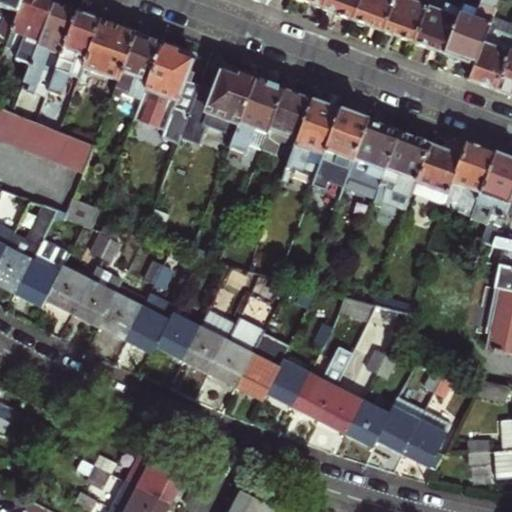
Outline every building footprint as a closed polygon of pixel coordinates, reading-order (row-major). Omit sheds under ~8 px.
[(0,0),(0,35),(8,43),(24,0),(0,0)] [(26,80),(54,5),(41,0),(24,0),(8,43),(6,47),(20,52),(17,61),(25,64),(20,78),(26,80)] [(296,0),(308,5),(323,10),(326,0),(296,0)] [(326,0),(323,10),(342,17),(353,22),(361,0),(326,0)] [(361,0),(353,22),(369,27),(384,33),(396,0),(361,0)] [(396,0),(384,33),(401,39),(414,44),(428,8),(412,2),(412,0),(396,0)] [(430,0),(428,8),(414,44),(431,50),(445,56),(460,14),(463,6),(451,1),(451,0),(430,0)] [(481,0),(475,20),(460,14),(445,56),(461,62),(475,67),(484,44),(494,18),(500,2),(495,0),(481,0)] [(65,9),(54,5),(26,80),(25,83),(31,85),(29,91),(35,94),(37,88),(48,92),(78,14),(65,9)] [(78,14),(48,92),(62,97),(68,81),(78,85),(79,82),(82,74),(84,70),(101,23),(102,21),(90,16),(80,12),(79,14),(78,14)] [(496,91),(511,52),(511,48),(511,24),(494,18),(484,44),(475,67),(470,81),(482,85),(496,91)] [(116,28),(101,23),(84,70),(118,83),(137,36),(116,28)] [(148,83),(162,46),(147,40),(137,36),(118,83),(113,95),(121,98),(123,92),(128,94),(135,78),(148,83)] [(163,46),(162,46),(148,83),(134,121),(165,132),(162,139),(178,145),(180,140),(199,88),(185,83),(194,58),(185,54),(179,52),(177,47),(169,43),(163,46)] [(509,96),(511,96),(511,52),(496,91),(509,96)] [(206,128),(234,139),(257,81),(255,80),(252,75),(245,72),(239,74),(233,72),(224,68),(214,94),(199,88),(180,140),(199,147),(206,128)] [(88,76),(82,74),(79,82),(85,84),(88,76)] [(261,150),(284,91),(270,86),(257,81),(234,139),(230,150),(246,156),(250,146),(261,150)] [(273,138),(295,147),(312,102),(300,97),(284,91),(261,150),(267,152),(273,138)] [(295,167),(317,175),(341,112),(326,107),(312,102),(295,147),(282,181),(288,183),(295,167)] [(40,112),(17,103),(13,113),(36,123),(40,112)] [(70,137),(58,132),(46,128),(35,123),(23,119),(9,113),(0,109),(0,140),(12,146),(24,151),(35,155),(47,160),(59,165),(72,169),(83,174),(94,147),(82,142),(70,137)] [(51,116),(40,112),(36,123),(46,127),(51,116)] [(347,181),(369,123),(356,118),(341,112),(317,175),(310,194),(338,204),(347,181)] [(383,129),(369,123),(347,181),(379,192),(400,135),(383,129)] [(400,135),(379,192),(375,201),(383,204),(384,202),(408,211),(417,185),(431,147),(415,141),(400,135)] [(467,144),(462,158),(452,184),(463,188),(455,211),(451,220),(467,227),(470,219),(496,155),(480,149),(467,144)] [(452,184),(462,158),(447,153),(431,147),(417,185),(447,196),(452,184)] [(511,160),(508,160),(496,155),(470,219),(487,225),(481,242),(493,247),(496,238),(510,202),(511,196),(511,160)] [(463,188),(452,184),(447,196),(444,207),(455,211),(463,188)] [(104,201),(76,189),(66,214),(62,224),(93,229),(104,201)] [(13,234),(0,259),(0,285),(4,288),(16,294),(44,240),(59,211),(43,206),(25,239),(14,232),(13,234)] [(0,259),(13,234),(0,227),(0,259)] [(91,252),(101,257),(109,240),(100,235),(91,252)] [(511,250),(511,241),(496,238),(493,247),(487,263),(496,265),(502,249),(511,250)] [(70,252),(44,240),(16,294),(30,301),(43,307),(46,300),(59,274),(63,267),(70,252)] [(120,245),(109,240),(101,257),(111,262),(120,245)] [(154,284),(162,267),(153,262),(145,279),(154,284)] [(247,273),(257,276),(260,277),(264,266),(251,262),(247,273)] [(260,277),(276,281),(280,270),(264,266),(260,277)] [(511,268),(499,266),(494,289),(500,290),(488,349),(493,350),(493,352),(500,354),(501,352),(511,353),(511,268)] [(59,274),(46,300),(60,307),(73,313),(89,281),(63,267),(59,274)] [(162,267),(154,284),(165,289),(173,272),(162,267)] [(87,320),(100,327),(116,294),(122,282),(95,269),(89,281),(73,313),(87,320)] [(126,340),(142,307),(116,294),(100,327),(115,334),(126,340)] [(410,306),(376,297),(372,307),(407,315),(410,306)] [(146,300),(142,307),(126,340),(138,346),(152,353),(156,346),(172,313),(146,300)] [(195,366),(210,374),(236,321),(209,308),(200,327),(183,360),(195,366)] [(171,354),(183,360),(200,327),(172,313),(156,346),(171,354)] [(224,381),(236,387),(253,354),(267,326),(239,315),(236,321),(210,374),(224,381)] [(323,347),(332,329),(322,324),(313,342),(323,347)] [(307,414),(319,420),(336,387),(352,354),(339,348),(323,380),(310,373),(294,407),(307,414)] [(376,374),(385,357),(375,352),(366,369),(376,374)] [(266,393),(279,367),(253,354),(236,387),(250,394),(263,400),(266,393)] [(395,362),(385,357),(376,374),(386,379),(395,362)] [(294,407),(310,373),(282,359),(279,367),(266,393),(280,400),(294,407)] [(444,371),(434,368),(424,389),(433,393),(444,371)] [(444,371),(433,393),(444,398),(457,374),(444,371)] [(508,390),(479,383),(476,396),(505,403),(508,390)] [(346,434),(363,401),(336,387),(319,420),(333,427),(346,434)] [(404,454),(424,412),(398,399),(390,415),(377,440),(391,448),(404,454)] [(377,440),(390,415),(363,401),(346,434),(359,441),(373,448),(377,440)] [(1,405),(0,406),(0,418),(8,423),(14,412),(1,405)] [(455,428),(424,412),(404,454),(418,461),(435,470),(455,428)] [(0,432),(2,434),(8,423),(0,418),(0,432)] [(511,420),(501,421),(503,451),(511,450),(511,420)] [(469,442),(470,454),(490,452),(489,441),(469,442)] [(511,450),(503,451),(493,452),(495,479),(511,478),(511,450)] [(490,464),(490,452),(470,454),(471,465),(490,464)] [(176,492),(184,478),(151,461),(140,455),(125,482),(169,505),(176,492)] [(101,457),(95,468),(109,475),(115,464),(101,457)] [(109,475),(95,468),(89,478),(103,485),(109,475)] [(165,511),(169,505),(125,482),(123,484),(111,509),(118,511),(165,511)] [(96,501),(82,493),(76,504),(90,511),(96,501)] [(274,511),(275,510),(242,493),(235,507),(232,511),(274,511)]
